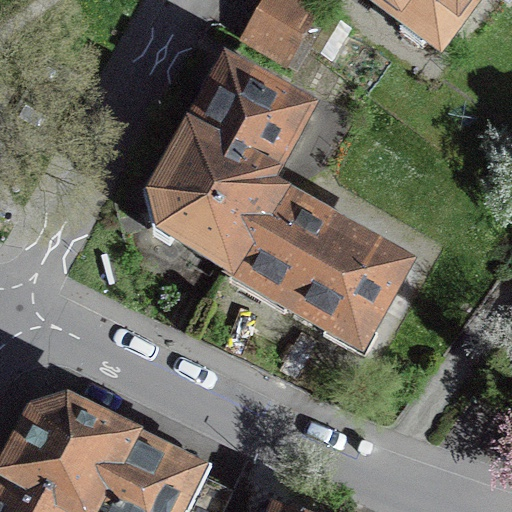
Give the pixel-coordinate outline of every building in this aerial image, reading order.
[(311,44),(327,18),(296,0),(267,0),(259,14),(311,44)] [(477,0),(371,0),(439,50),(477,0)] [(311,44),(259,14),(244,40),(296,70),(311,44)] [(91,85),(46,60),(14,117),(47,135),(72,91),(84,98),(91,85)] [(266,189),(309,113),(227,68),(155,200),(165,234),(232,274),(277,195),(266,189)] [(405,269),(277,195),(232,274),(360,347),(405,269)] [(33,417),(3,474),(73,511),(93,511),(96,506),(108,511),(220,511),(231,490),(65,407),(33,417)] [(0,511),(73,511),(3,474),(0,479),(0,511)]
